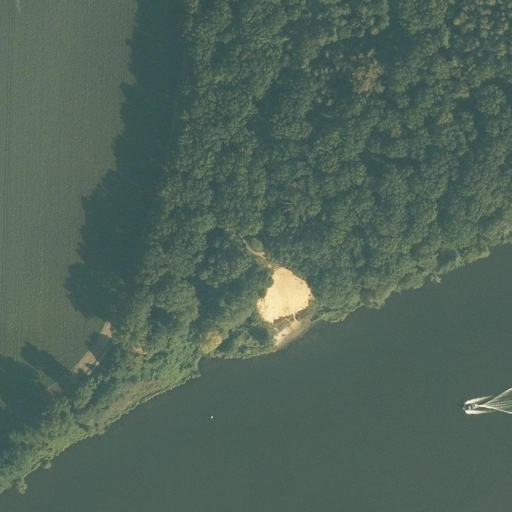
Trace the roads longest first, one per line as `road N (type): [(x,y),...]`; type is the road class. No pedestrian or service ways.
road 1 (track): [(456,0),(326,117),(295,130),(266,126)]
road 2 (track): [(266,126),(268,0)]
